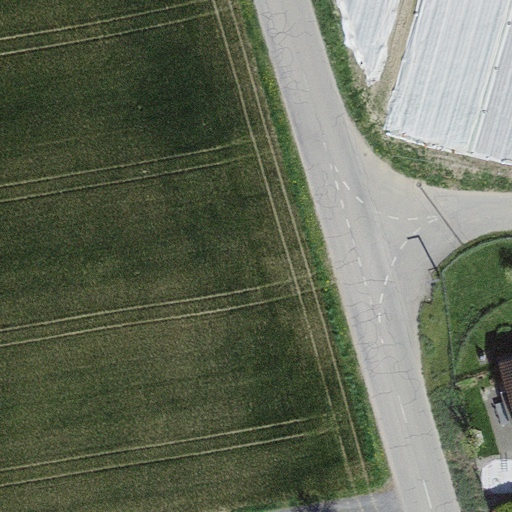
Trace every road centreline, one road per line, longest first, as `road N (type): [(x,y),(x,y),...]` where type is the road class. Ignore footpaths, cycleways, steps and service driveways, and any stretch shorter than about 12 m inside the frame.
road 1 (tertiary): [(347,221),(432,511)]
road 2 (tertiary): [(282,0),(347,221)]
road 3 (residential): [(511,213),(347,221)]
